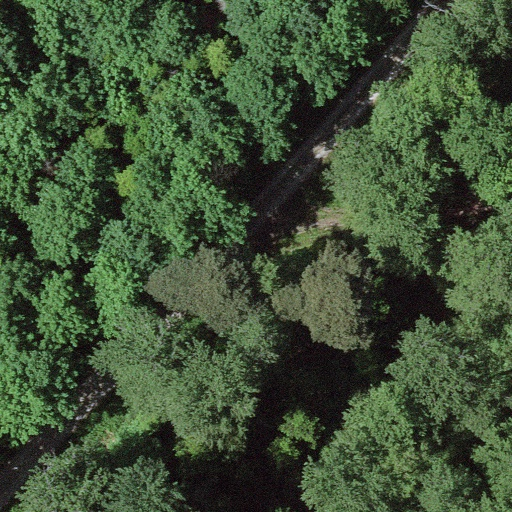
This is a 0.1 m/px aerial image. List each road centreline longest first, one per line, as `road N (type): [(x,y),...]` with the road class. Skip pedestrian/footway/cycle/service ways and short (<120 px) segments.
road 1 (track): [(0,496),(456,0)]
road 2 (track): [(281,198),(371,214),(511,218)]
